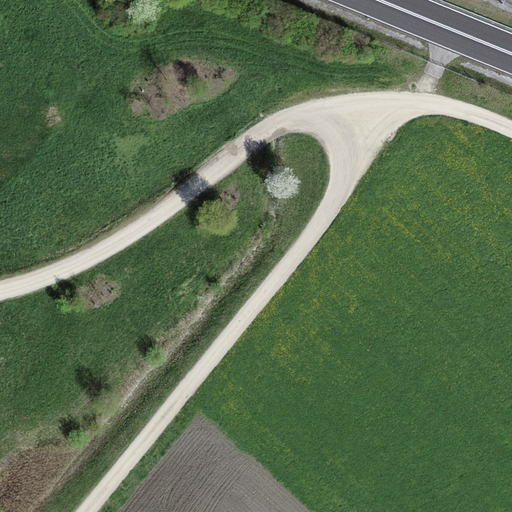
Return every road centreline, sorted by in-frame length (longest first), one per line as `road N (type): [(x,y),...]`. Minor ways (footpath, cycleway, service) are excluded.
road 1 (track): [(87,511),(314,230),(347,172),(363,103)]
road 2 (track): [(0,290),(107,248),(281,121),(363,103)]
road 3 (track): [(363,103),(446,106),(511,129)]
road 4 (trunk): [(511,54),(377,0)]
